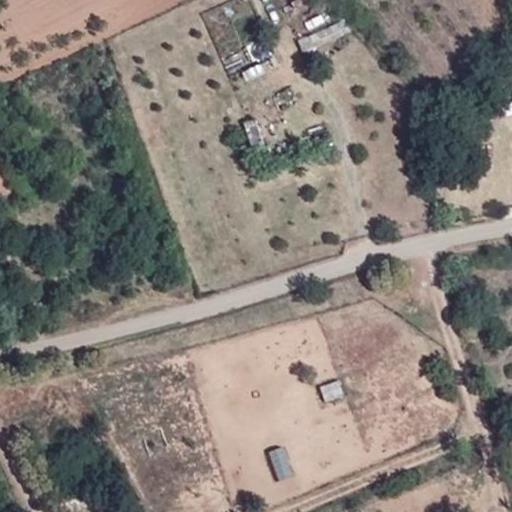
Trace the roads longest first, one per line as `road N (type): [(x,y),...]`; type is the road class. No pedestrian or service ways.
road 1 (residential): [(0,363),(368,257),(511,228)]
road 2 (track): [(500,511),(433,243)]
